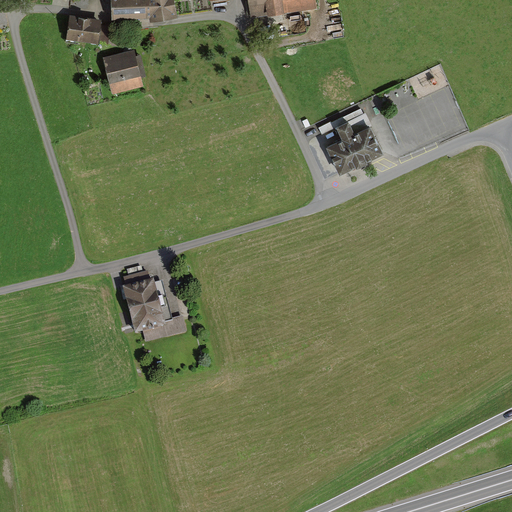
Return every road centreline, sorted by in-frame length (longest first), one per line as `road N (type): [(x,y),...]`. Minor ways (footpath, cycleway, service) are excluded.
road 1 (residential): [(499,125),(284,218),(0,291)]
road 2 (trunk): [(511,413),(317,511)]
